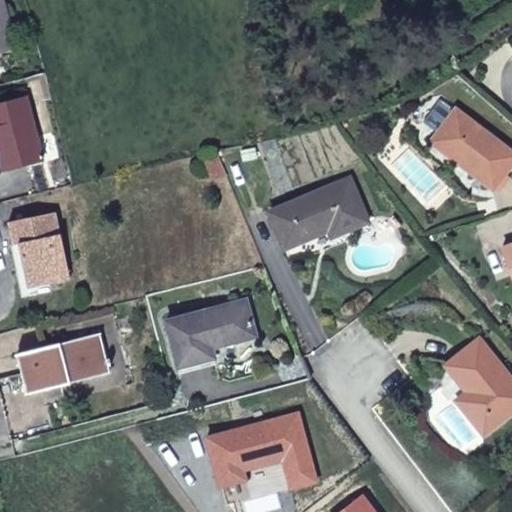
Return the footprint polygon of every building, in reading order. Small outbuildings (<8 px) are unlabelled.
[(0,2),(0,49),(12,46),(0,2)] [(25,99),(0,105),(0,161),(1,167),(39,158),(25,99)] [(511,161),(511,151),(456,108),(432,139),(490,190),(511,161)] [(217,149),(202,153),(211,177),(227,173),(217,149)] [(348,179),(268,212),(283,248),(327,231),(330,236),(367,221),(348,179)] [(55,212),(7,222),(12,244),(17,244),(27,287),(70,278),(55,212)] [(511,279),(511,242),(500,247),(511,279)] [(245,300),(166,321),(177,367),(213,357),(210,347),(254,336),(245,300)] [(98,334),(17,354),(26,393),(108,373),(98,334)] [(445,366),(466,393),(468,395),(472,393),(475,398),(462,409),(483,434),(511,411),(511,406),(511,382),(478,341),(445,366)] [(468,395),(466,393),(456,401),(462,409),(475,398),(472,393),(468,395)]
